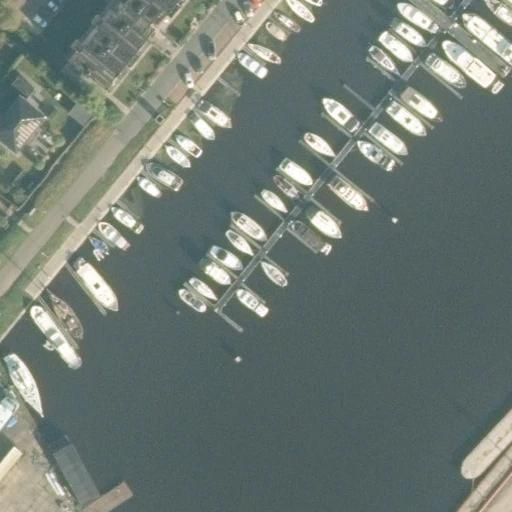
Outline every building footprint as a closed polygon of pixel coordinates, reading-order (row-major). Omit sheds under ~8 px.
[(158,29),(179,4),(181,0),(122,0),(127,4),(118,14),(112,10),(70,61),(107,91),(149,40),(143,35),(152,24),(158,29)] [(456,0),(427,0),(448,17),(460,2),(456,0)] [(14,108),(0,124),(0,138),(17,152),(25,142),(29,146),(38,135),(34,131),(44,119),(25,103),(35,90),(20,77),(2,99),(14,108)] [(0,431),(22,406),(9,394),(0,404),(0,431)] [(0,443),(0,457),(14,440),(8,434),(0,443)]
